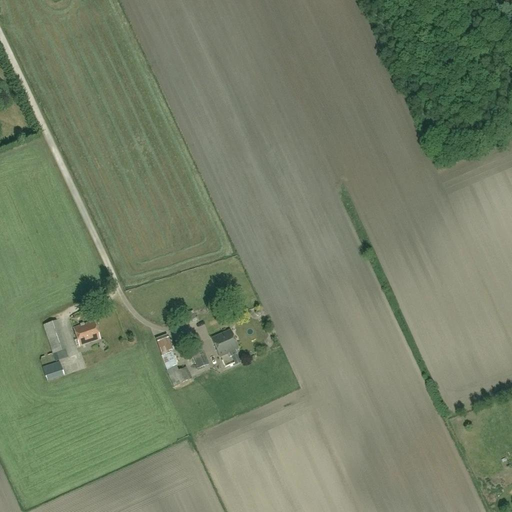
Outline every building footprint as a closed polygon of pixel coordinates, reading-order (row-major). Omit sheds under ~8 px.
[(57,321),(43,326),(53,354),(66,349),(57,321)] [(73,328),(79,346),(100,339),(94,321),(73,328)] [(240,363),(237,353),(236,351),(238,350),(229,331),(212,339),(220,357),(229,354),(230,356),(231,356),(235,365),(240,363)] [(167,335),(155,340),(161,355),(173,351),(167,335)] [(189,346),(195,361),(198,368),(208,364),(199,342),(189,346)] [(66,372),(61,360),(48,366),(53,377),(66,372)] [(174,387),(189,379),(191,378),(186,367),(183,369),(179,371),(176,361),(165,365),(166,370),(169,376),(174,387)]
